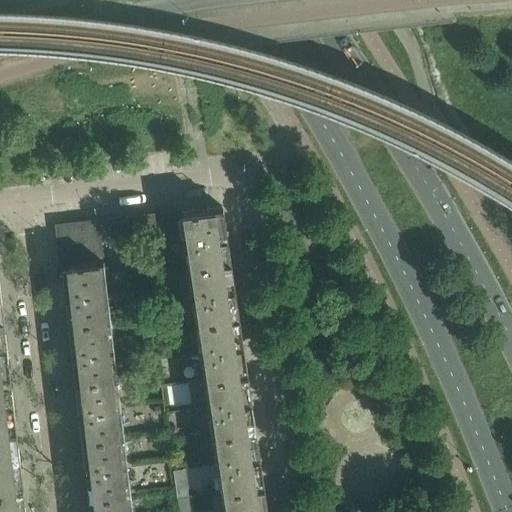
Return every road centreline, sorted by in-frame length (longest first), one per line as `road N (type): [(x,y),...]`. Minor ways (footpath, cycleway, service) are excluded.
road 1 (secondary): [(245,0),(393,247),(507,511)]
road 2 (secondary): [(511,339),(449,218),(313,0)]
road 3 (residential): [(305,511),(279,404),(279,338),(252,180)]
road 4 (residential): [(19,201),(56,511)]
road 5 (residential): [(19,201),(199,178),(252,180)]
road 6 (secondary): [(0,51),(214,0)]
